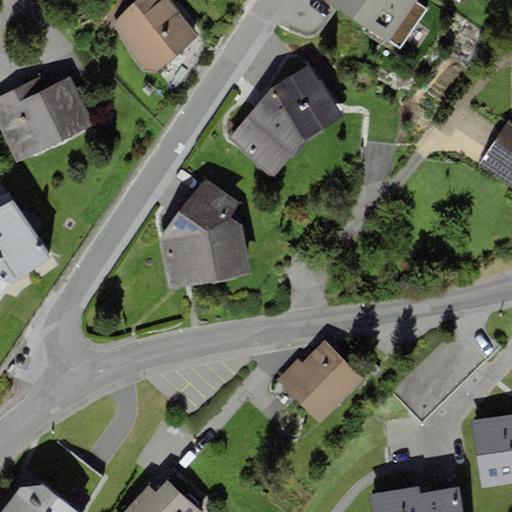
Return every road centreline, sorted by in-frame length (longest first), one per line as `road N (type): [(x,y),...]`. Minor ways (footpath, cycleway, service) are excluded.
road 1 (residential): [(72,385),(58,334),(63,308),(272,0)]
road 2 (residential): [(72,385),(177,346),(511,285)]
